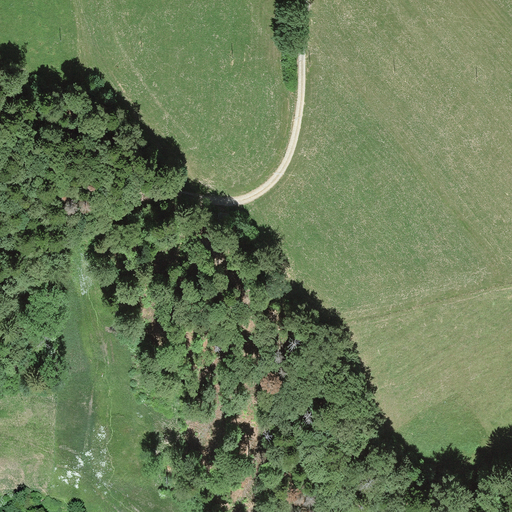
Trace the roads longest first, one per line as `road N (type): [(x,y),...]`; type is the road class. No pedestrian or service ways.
road 1 (track): [(0,268),(155,194),(226,202)]
road 2 (track): [(303,51),(289,158),(259,193),(226,202)]
